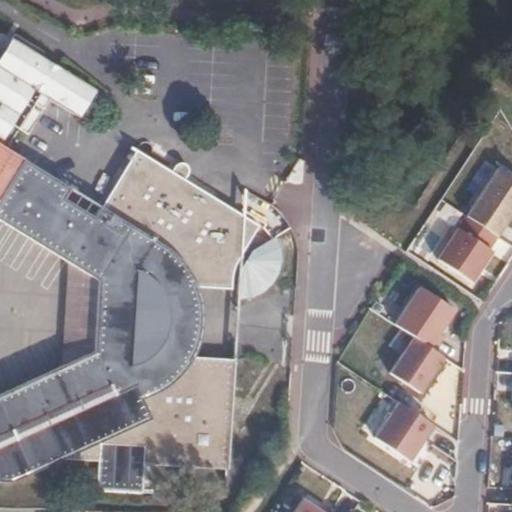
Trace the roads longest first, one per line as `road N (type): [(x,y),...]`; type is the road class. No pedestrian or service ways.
road 1 (residential): [(336,0),(313,449)]
road 2 (residential): [(463,511),(477,328),(511,279)]
